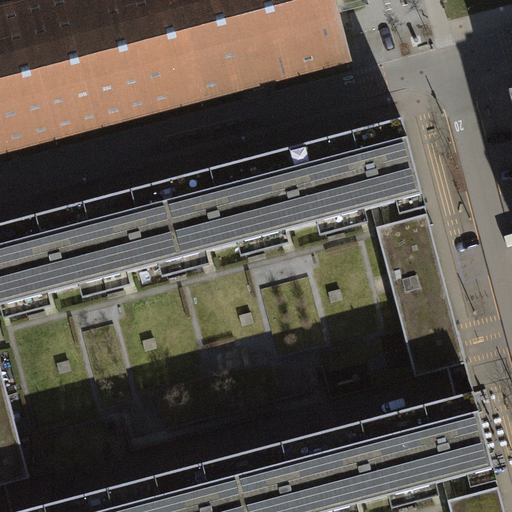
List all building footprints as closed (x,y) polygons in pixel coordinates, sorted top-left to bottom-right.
[(27,0),(0,7),(0,150),(349,58),(333,0),(27,0)] [(403,121),(322,142),(342,217),(372,210),(423,196),(403,121)] [(322,142),(243,163),(263,238),(342,217),(322,142)] [(243,163),(163,184),(183,259),(263,238),(243,163)] [(163,184),(83,204),(103,280),(183,259),(163,184)] [(467,364),(423,196),(372,210),(416,377),(448,369),(467,364)] [(83,204),(3,226),(24,301),(103,280),(83,204)] [(3,226),(0,226),(0,307),(24,301),(3,226)] [(0,397),(8,396),(0,363),(0,397)] [(455,398),(475,393),(471,378),(467,364),(448,369),(451,384),(455,398)] [(455,398),(392,415),(412,490),(443,482),(494,469),(475,393),(455,398)] [(0,397),(0,441),(19,437),(8,396),(0,397)] [(392,415),(312,436),(332,511),(412,490),(392,415)] [(312,436),(234,456),(249,511),(329,511),(332,511),(312,436)] [(0,441),(0,486),(6,485),(30,478),(19,437),(0,441)] [(249,511),(234,456),(155,477),(164,511),(249,511)] [(505,511),(494,469),(443,482),(450,511),(505,511)] [(164,511),(155,477),(75,498),(79,511),(164,511)] [(6,485),(0,486),(0,511),(13,511),(10,499),(6,485)] [(21,511),(79,511),(75,498),(21,511)]
